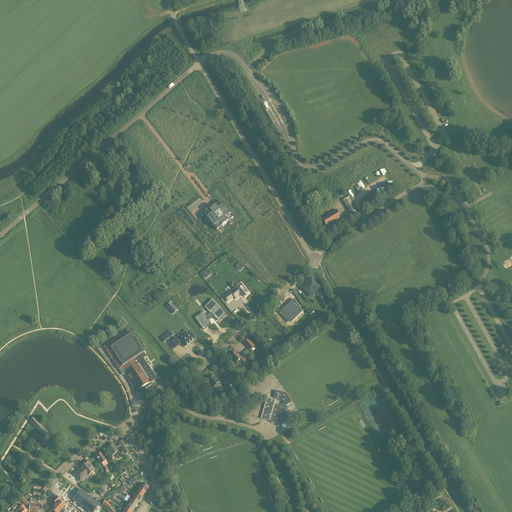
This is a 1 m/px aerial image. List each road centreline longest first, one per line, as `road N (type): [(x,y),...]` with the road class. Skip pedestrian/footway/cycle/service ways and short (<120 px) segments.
road 1 (track): [(0,183),(30,167),(50,137),(166,32),(244,10)]
road 2 (unclassified): [(0,236),(199,62)]
road 3 (residential): [(125,426),(191,377),(313,262)]
road 4 (unclassified): [(282,208),(199,62)]
road 5 (residential): [(42,511),(58,472),(125,426)]
